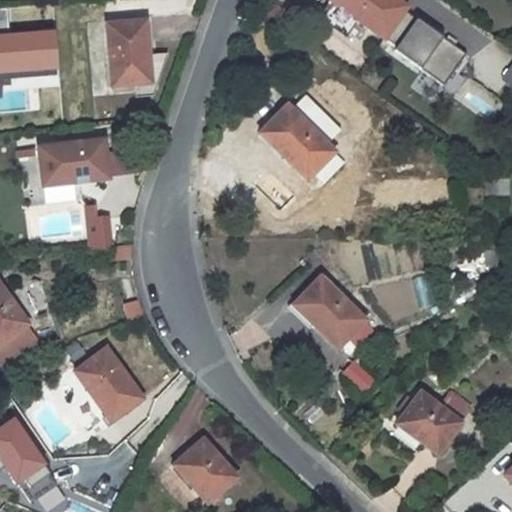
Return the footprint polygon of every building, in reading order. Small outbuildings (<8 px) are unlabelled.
[(393,0),(331,0),(331,1),(383,38),(405,8),(393,0)] [(84,3),(29,8),(30,27),(86,22),(84,3)] [(439,87),(463,55),(406,11),(381,43),(439,87)] [(105,25),(111,86),(149,83),(143,22),(105,25)] [(455,95),(489,119),(501,103),(467,78),(455,95)] [(287,107),(261,133),(307,179),(318,169),(326,177),(342,162),(287,107)] [(37,149),(41,187),(106,179),(102,140),(37,149)] [(85,250),(110,248),(108,215),(94,216),(93,199),(25,203),(28,244),(85,240),(85,250)] [(360,240),(360,281),(408,282),(408,241),(360,240)] [(429,275),(384,283),(391,319),(436,311),(429,275)] [(320,279),(294,307),(337,349),(364,320),(320,279)] [(0,343),(27,324),(0,287),(0,343)] [(28,315),(44,307),(35,288),(19,296),(28,315)] [(120,304),(126,321),(143,316),(137,299),(120,304)] [(140,400),(105,350),(73,372),(84,386),(72,396),(92,423),(104,414),(110,422),(140,400)] [(339,374),(364,392),(374,377),(349,360),(339,374)] [(418,395),(397,424),(437,454),(471,408),(449,392),(436,407),(418,395)] [(50,443),(65,435),(47,401),(32,409),(50,443)] [(202,440),(173,466),(206,503),(235,478),(202,440)] [(485,472),(511,498),(511,460),(510,462),(503,455),(485,472)]
